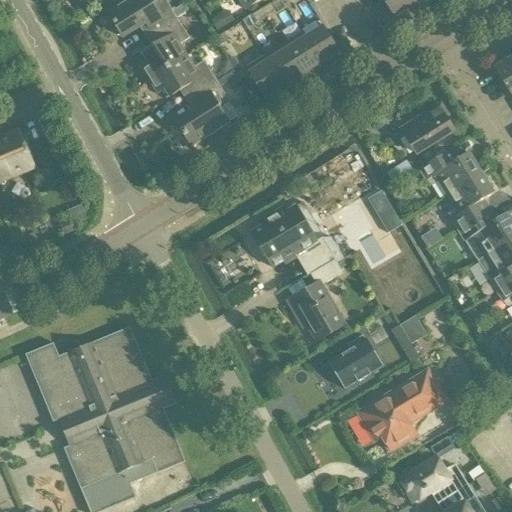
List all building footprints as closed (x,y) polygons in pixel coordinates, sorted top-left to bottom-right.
[(160,0),(155,4),(152,0),(129,0),(105,16),(112,28),(111,32),(115,38),(119,38),(120,40),(142,26),(146,32),(141,35),(143,40),(149,36),(178,18),(174,11),(166,0),(160,0)] [(237,0),(245,12),(246,11),(263,0),(237,0)] [(382,0),(389,11),(379,17),(387,28),(416,10),(413,5),(409,0),(382,0)] [(185,5),(174,11),(178,18),(186,13),(189,11),(185,5)] [(269,5),(260,10),(265,18),(274,12),(269,5)] [(189,11),(186,13),(190,19),(197,20),(202,17),(196,7),(189,11)] [(265,18),(260,10),(252,15),(256,23),(265,18)] [(138,68),(146,82),(188,56),(181,45),(191,39),(178,18),(149,36),(155,46),(137,58),(141,66),(138,68)] [(214,25),(218,31),(225,26),(222,20),(214,25)] [(323,26),(304,37),(313,51),(312,51),(320,65),(322,69),(352,50),(344,39),(335,45),(323,26)] [(215,39),(219,46),(228,41),(224,33),(215,39)] [(302,33),(283,46),(302,76),(320,65),(312,51),(313,51),(304,37),(302,33)] [(283,46),(264,57),(284,88),(302,76),(283,46)] [(188,56),(146,82),(155,96),(159,93),(164,101),(182,89),(188,99),(218,81),(215,77),(205,61),(194,67),(188,56)] [(284,88),(264,57),(245,69),(265,100),(284,88)] [(511,57),(494,69),(511,98),(511,57)] [(221,73),(215,77),(218,81),(234,71),(228,60),(222,64),(220,72),(221,73)] [(234,71),(218,81),(221,86),(226,83),(230,88),(241,81),(234,71)] [(218,81),(188,99),(195,110),(173,124),(174,126),(172,129),(176,136),(180,136),(188,148),(229,122),(220,108),(231,102),(221,86),(218,81)] [(401,131),(424,167),(447,153),(449,152),(441,139),(454,131),(438,106),(414,121),(416,124),(403,132),(402,130),(401,131)] [(0,183),(35,169),(19,131),(0,138),(0,183)] [(438,182),(447,195),(481,174),(468,154),(453,163),(447,153),(424,167),(418,171),(428,188),(438,182)] [(406,161),(397,167),(404,178),(413,172),(406,161)] [(445,215),(456,232),(486,214),(479,203),(494,194),(481,174),(447,195),(455,209),(445,215)] [(389,191),(397,204),(411,194),(403,181),(389,191)] [(381,192),(380,193),(368,200),(388,234),(401,227),(402,226),(381,192)] [(313,245),(292,209),(286,212),(285,210),(282,209),(266,219),(265,222),(266,224),(257,229),(256,232),(264,245),(259,247),(272,269),(295,255),(307,276),(310,275),(335,260),(336,263),(343,259),(331,239),(322,239),(313,245)] [(486,214),(456,232),(467,249),(469,247),(477,261),(511,240),(511,223),(506,214),(492,224),(486,214)] [(35,234),(27,237),(32,249),(40,246),(35,234)] [(484,276),(494,293),(511,282),(511,240),(477,261),(486,275),(484,276)] [(343,259),(336,263),(340,270),(354,262),(350,255),(343,259)] [(335,260),(310,275),(316,285),(291,299),(315,343),(345,326),(322,286),(343,274),(341,271),(340,270),(336,263),(335,260)] [(511,305),(511,282),(494,293),(505,310),(511,305)] [(371,311),(370,315),(372,318),(375,318),(378,317),(379,313),(377,311),(374,310),(371,311)] [(415,317),(399,326),(410,344),(426,335),(415,317)] [(130,328),(59,357),(54,344),(25,356),(48,410),(53,408),(70,449),(65,451),(89,511),(106,511),(136,500),(131,486),(185,463),(163,410),(177,404),(165,376),(152,381),(130,328)] [(328,363),(344,390),(357,383),(358,384),(371,376),(370,375),(383,367),(367,340),(365,341),(363,336),(347,345),(350,350),(328,363)] [(402,350),(411,365),(420,359),(411,345),(402,350)] [(382,437),(390,451),(409,440),(406,435),(413,431),(409,423),(421,416),(418,412),(442,398),(427,373),(359,414),(375,441),(382,437)] [(453,437),(436,443),(445,468),(462,462),(453,437)] [(432,493),(439,504),(464,488),(452,468),(444,471),(436,457),(395,483),(404,496),(407,494),(413,505),(432,493)] [(474,482),(485,475),(483,472),(480,468),(469,474),(474,482)] [(490,483),(485,475),(475,482),(480,489),(490,483)] [(464,488),(439,504),(443,511),(472,511),(477,507),(464,488)]
